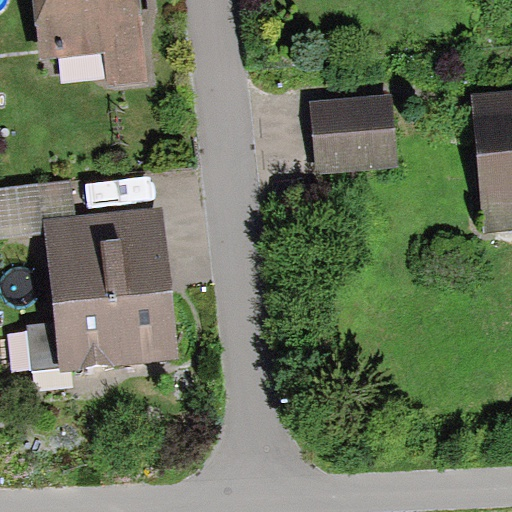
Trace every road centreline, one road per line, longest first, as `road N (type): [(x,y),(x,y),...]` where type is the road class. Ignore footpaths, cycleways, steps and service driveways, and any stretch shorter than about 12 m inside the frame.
road 1 (residential): [(258,498),(207,0)]
road 2 (residential): [(511,490),(258,498)]
road 3 (residential): [(258,498),(21,511)]
